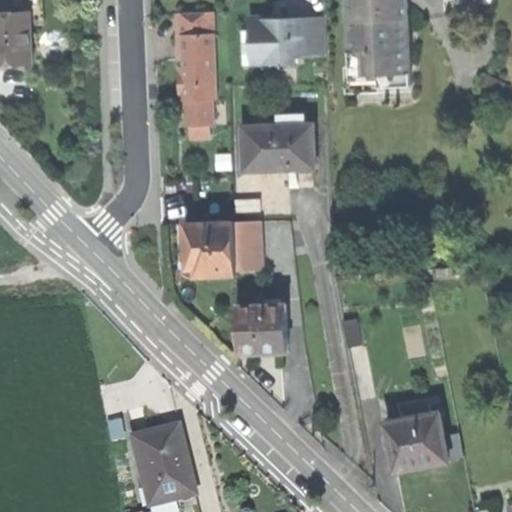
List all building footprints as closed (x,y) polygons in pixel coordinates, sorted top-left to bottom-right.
[(348,0),(350,51),(360,51),(360,78),(379,78),(379,87),(411,86),(408,0),(348,0)] [(210,11),(176,11),(177,46),(184,46),(185,57),(185,66),(179,66),(179,84),(180,99),(184,99),(185,125),(190,125),(207,124),(212,124),(211,97),(218,97),(216,32),(211,32),(210,11)] [(0,63),(10,63),(32,63),(30,13),(4,14),(0,13),(0,63)] [(292,16),(250,17),(251,31),(258,36),(258,54),(267,64),(298,63),(297,55),(326,55),(325,18),(307,18),(293,19),(292,16)] [(411,98),(411,86),(379,87),(379,78),(360,78),(360,51),(350,51),(345,51),(346,100),(411,98)] [(482,92),(496,99),(504,83),(490,76),(482,92)] [(244,125),(246,169),(287,167),(286,163),(299,162),(315,162),(314,123),(244,125)] [(207,137),(207,124),(190,125),(191,137),(207,137)] [(200,209),(234,208),(234,194),(200,195),(200,209)] [(262,221),(235,222),(236,271),(263,270),(262,221)] [(218,275),(236,274),(236,271),(235,222),(188,222),(189,268),(198,268),(198,275),(218,275)] [(400,270),(401,281),(414,280),(412,268),(400,270)] [(262,353),(288,353),(287,304),(281,304),(281,299),(271,299),(271,305),(238,305),(238,353),(262,353)] [(343,319),(348,347),(360,344),(355,317),(343,319)] [(386,420),(396,470),(422,465),(449,460),(439,409),(431,411),(428,395),(399,401),(402,417),(386,420)] [(154,432),(134,437),(145,486),(153,484),(158,503),(196,494),(191,471),(176,474),(174,464),(184,461),(175,427),(154,432)] [(460,430),(446,433),(451,456),(465,453),(460,430)]
